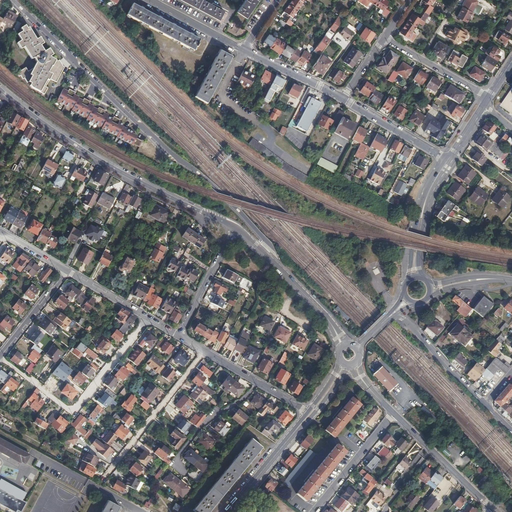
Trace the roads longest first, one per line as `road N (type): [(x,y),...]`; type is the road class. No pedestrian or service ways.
road 1 (unclassified): [(11,0),(214,186),(263,237),(267,256)]
road 2 (residential): [(233,226),(74,145),(0,89)]
road 3 (unclassified): [(0,359),(72,413),(146,318)]
road 4 (unclassified): [(203,350),(103,478)]
road 5 (residential): [(392,413),(489,506)]
road 6 (residential): [(395,314),(485,406)]
road 7 (residential): [(312,511),(392,413)]
road 8 (tertiary): [(309,414),(228,511)]
road 9 (residential): [(179,470),(175,458),(202,423),(257,383)]
road 10 (residential): [(177,336),(233,226)]
road 11 (residential): [(341,98),(446,160)]
road 12 (tertiary): [(446,160),(428,190),(415,274)]
